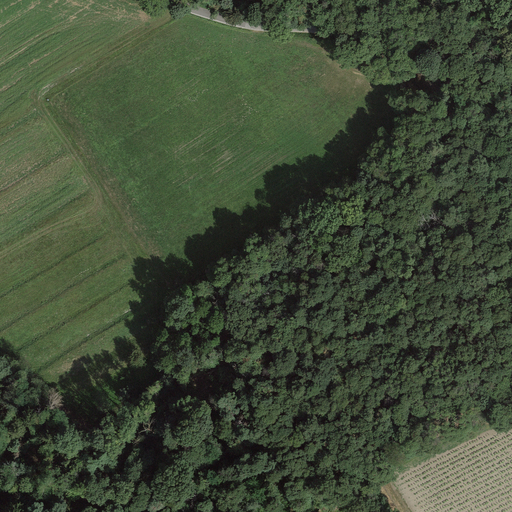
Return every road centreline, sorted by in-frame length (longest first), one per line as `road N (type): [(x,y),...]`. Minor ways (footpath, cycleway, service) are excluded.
road 1 (unclassified): [(511,139),(385,36),(255,25),(167,0)]
road 2 (track): [(0,377),(188,511)]
